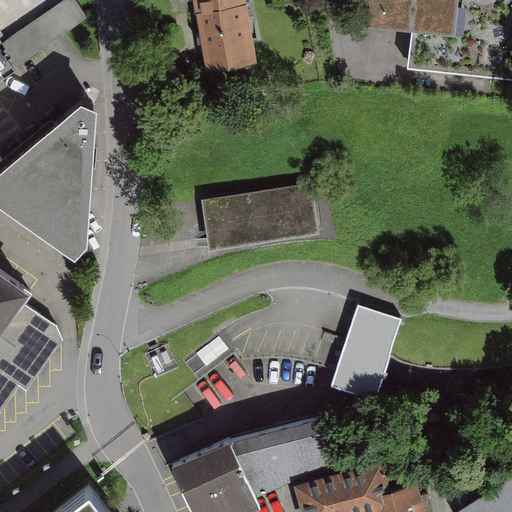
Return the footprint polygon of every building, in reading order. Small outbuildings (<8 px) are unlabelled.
[(66,0),(36,21),(3,44),(19,66),(22,64),(42,50),(88,18),(74,0),(66,0)] [(243,0),(195,0),(197,13),(207,72),(257,64),(248,3),(244,4),(243,0)] [(511,0),(366,0),(364,26),(415,31),(411,67),(511,78),(511,0)] [(0,163),(0,197),(75,250),(88,238),(92,103),(81,96),(0,163)] [(511,123),(455,118),(451,156),(511,161),(511,123)] [(314,183),(204,198),(211,248),(321,232),(314,183)] [(0,268),(0,412),(20,384),(27,389),(63,338),(57,324),(26,302),(33,292),(0,268)] [(402,320),(359,305),(333,384),(376,398),(386,368),(391,355),(402,320)] [(230,437),(171,465),(192,511),(256,511),(260,510),(255,499),(333,463),(322,417),(230,437)] [(384,464),(294,489),(301,511),(426,511),(420,486),(393,494),(384,464)] [(511,511),(511,480),(460,511),(511,511)] [(106,511),(88,488),(57,511),(106,511)]
